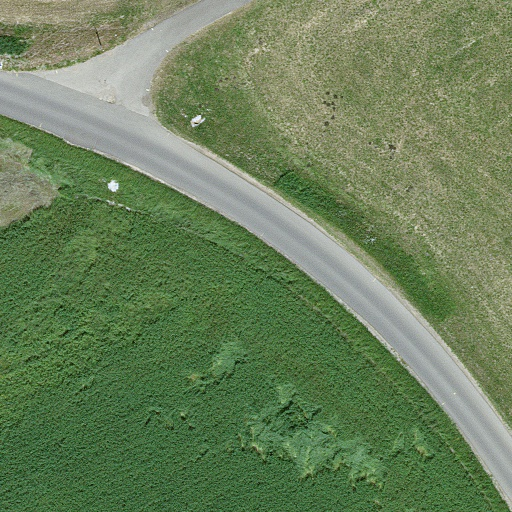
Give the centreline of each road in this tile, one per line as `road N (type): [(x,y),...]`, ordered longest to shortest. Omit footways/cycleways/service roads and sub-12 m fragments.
road 1 (tertiary): [(0,94),(158,150),(287,230),(395,314),(511,479)]
road 2 (track): [(239,0),(49,111)]
